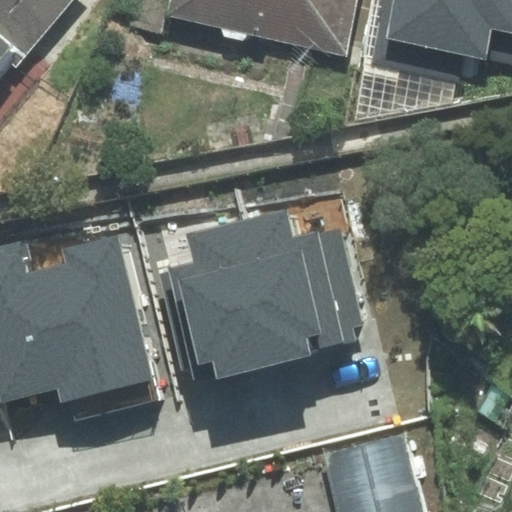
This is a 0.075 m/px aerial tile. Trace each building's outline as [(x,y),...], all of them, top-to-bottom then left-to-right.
[(0,0),(0,77),(64,0),(0,0)] [(342,48),(351,0),(172,0),(170,14),(342,48)] [(511,0),(387,0),(376,62),(458,77),(463,52),(511,61),(511,0)] [(302,191),(170,224),(176,249),(156,254),(186,371),(210,365),(214,381),(312,357),(308,342),(320,333),(326,359),(381,345),(348,213),(309,222),(302,191)] [(21,244),(0,248),(0,355),(11,399),(55,388),(60,410),(161,385),(124,235),(75,247),(80,265),(29,277),(21,244)] [(420,511),(401,441),(329,458),(342,511),(420,511)]
